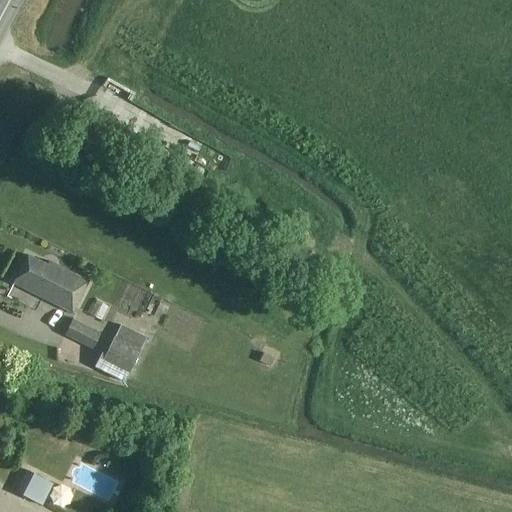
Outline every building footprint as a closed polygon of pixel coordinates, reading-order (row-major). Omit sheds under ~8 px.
[(27,256),(12,284),(71,315),(87,284),(59,269),(57,272),(27,256)] [(146,313),(136,332),(160,344),(169,324),(146,313)] [(71,322),(64,336),(91,352),(97,334),(71,322)] [(120,325),(96,372),(123,385),(147,340),(120,325)] [(26,471),(15,493),(41,506),(52,484),(26,471)]
